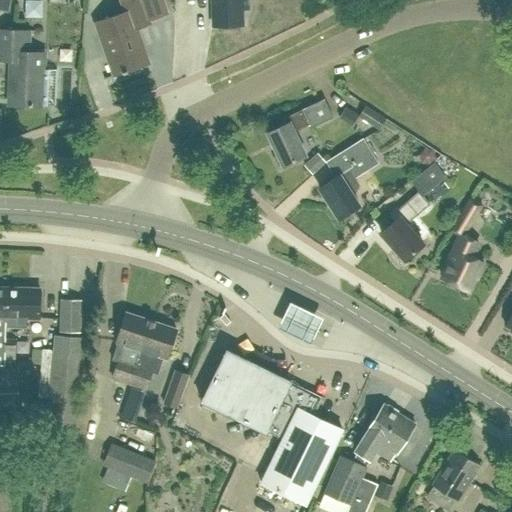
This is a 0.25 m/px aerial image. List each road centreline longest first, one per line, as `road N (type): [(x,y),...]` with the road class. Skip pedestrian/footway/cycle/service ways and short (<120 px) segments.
road 1 (unclassified): [(145,226),(166,145),(184,122),(394,19),(449,9),(511,12)]
road 2 (secondary): [(511,413),(281,274),(145,226)]
road 3 (secondary): [(145,226),(0,208)]
